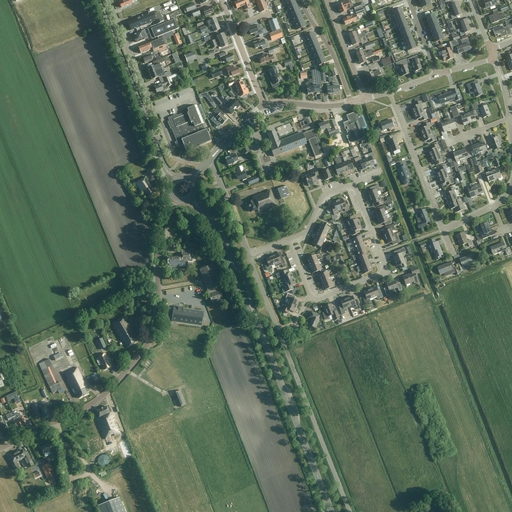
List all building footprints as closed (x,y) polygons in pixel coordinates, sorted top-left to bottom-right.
[(132,4),(131,1),(132,0),(122,0),(120,1),(120,3),(119,4),(121,8),(122,8),(132,4)] [(244,6),(245,10),(250,8),(249,3),(248,4),(246,0),(241,0),(234,3),(237,9),(244,6)] [(260,0),(256,2),(260,13),(268,10),(263,0),(260,0)] [(338,6),(341,14),(346,12),(346,10),(350,9),(349,4),(351,4),(349,0),(348,0),(340,3),(341,5),(338,6)] [(497,5),(495,0),(487,0),(484,1),(487,9),(490,7),(491,9),(495,7),(495,6),(497,5)] [(295,3),(286,7),(289,13),(298,9),(295,3)] [(453,8),(454,11),(460,9),(458,3),(452,5),(452,4),(447,6),(448,9),(453,8)] [(191,12),(196,10),(194,4),(188,6),(189,7),(185,8),(187,13),(191,12)] [(196,10),(191,12),(191,13),(189,13),(191,18),(200,15),(204,13),(205,17),(213,13),(210,7),(202,10),(199,12),(198,9),(196,10)] [(298,9),(289,13),(291,19),(300,15),(298,9)] [(400,9),(392,12),(394,18),(402,15),(400,9)] [(460,9),(454,11),(455,15),(451,17),(452,20),(457,18),(456,17),(462,15),(460,9)] [(153,15),(157,24),(163,22),(159,12),(153,15)] [(489,17),(492,24),(505,18),(504,14),(499,16),(498,12),(493,13),(494,15),(489,17)] [(300,15),(291,19),(294,24),(303,20),(300,15)] [(358,17),(355,18),(354,15),(346,18),(343,20),(345,25),(353,22),(353,23),(359,21),(358,17)] [(434,15),(426,18),(428,23),(436,20),(434,15)] [(128,23),(131,31),(147,24),(146,21),(147,20),(145,16),(128,23)] [(199,28),(201,31),(217,25),(217,24),(218,23),(216,18),(206,22),(207,25),(199,28)] [(461,24),(462,28),(469,25),(466,19),(460,22),(460,21),(456,22),(457,25),(461,24)] [(151,30),(155,39),(179,29),(175,20),(151,30)] [(303,20),(294,24),(296,30),(305,26),(303,20)] [(501,35),(502,38),(511,34),(509,30),(511,28),(511,20),(505,22),(507,27),(504,28),(503,26),(493,30),(496,37),(501,35)] [(277,22),(267,26),(270,34),(280,30),(277,22)] [(217,25),(201,31),(202,34),(212,30),(213,33),(220,30),(217,25)] [(259,25),(248,29),(250,35),(254,34),(255,37),(263,34),(259,25)] [(469,25),(462,28),(464,31),(460,33),(461,36),(465,34),(465,33),(471,31),(469,25)] [(134,39),(136,43),(148,38),(145,31),(133,36),(134,39)] [(349,35),(351,40),(359,37),(357,31),(349,35)] [(175,35),(178,47),(184,45),(180,33),(175,35)] [(313,33),(304,37),(306,43),(316,39),(313,33)] [(210,42),(212,45),(225,40),(223,34),(217,36),(218,40),(214,41),(210,42)] [(442,34),(434,37),(436,42),(444,39),(442,34)] [(462,46),(465,52),(470,50),(468,44),(469,44),(468,39),(467,36),(461,38),(462,41),(465,40),(466,45),(462,46)] [(152,50),(154,54),(159,53),(158,50),(166,47),(162,37),(138,47),(141,54),(152,50)] [(359,37),(351,40),(353,46),(359,44),(361,43),(359,37)] [(316,39),(306,43),(309,49),(318,45),(316,39)] [(225,40),(212,45),(213,49),(217,47),(220,45),(222,48),(228,46),(225,40)] [(253,43),(254,44),(253,45),(254,46),(255,47),(255,49),(261,47),(262,50),(269,47),(268,44),(265,45),(263,40),(253,43)] [(457,40),(451,42),(453,47),(456,46),(459,54),(465,52),(462,46),(459,47),(457,40)] [(444,50),(442,51),(444,57),(445,61),(454,58),(451,51),(454,50),(451,42),(447,43),(449,48),(444,50)] [(413,43),(405,46),(407,52),(415,48),(413,43)] [(318,45),(309,49),(311,55),(321,51),(318,45)] [(358,59),(364,57),(366,56),(367,58),(370,56),(369,53),(366,54),(364,50),(362,51),(356,53),(358,59)] [(321,51),(311,55),(314,60),(323,56),(321,51)] [(219,55),(220,59),(225,58),(227,63),(234,60),(232,55),(228,56),(226,52),(219,55)] [(184,56),(187,63),(196,59),(193,53),(184,56)] [(143,58),(145,64),(152,61),(151,58),(154,57),(153,54),(146,56),(147,57),(143,58)] [(263,55),(264,56),(258,58),(261,64),(268,61),(269,61),(274,59),(273,55),(267,57),(266,54),(263,55)] [(323,56),(314,60),(316,66),(326,62),(323,56)] [(408,60),(409,63),(411,63),(414,72),(422,69),(418,59),(418,60),(417,56),(408,60)] [(364,57),(358,59),(360,65),(366,62),(364,57)] [(382,61),(385,68),(397,63),(394,57),(382,61)] [(149,74),(160,70),(162,70),(159,64),(166,61),(165,58),(153,63),(154,65),(147,68),(149,74)] [(401,67),(399,68),(402,76),(409,74),(407,67),(409,67),(407,62),(400,64),(401,67)] [(226,69),(229,78),(232,77),(239,74),(237,68),(233,70),(232,66),(226,69)] [(270,81),(272,88),(277,86),(276,84),(280,82),(277,74),(279,73),(276,67),(268,70),(272,81),(270,81)] [(159,77),(162,76),(160,70),(149,74),(151,80),(159,77)] [(366,75),(369,82),(374,80),(373,77),(380,75),(378,70),(372,73),(371,73),(366,75)] [(154,87),(157,93),(163,91),(163,90),(164,90),(163,87),(166,86),(167,87),(173,85),(173,83),(179,81),(177,74),(171,77),(169,72),(164,74),(166,79),(164,80),(165,82),(156,85),(157,86),(154,87)] [(315,75),(312,75),(312,80),(313,93),(320,92),(319,86),(316,86),(315,82),(319,81),(318,77),(315,77),(315,75)] [(234,90),(237,98),(249,94),(247,89),(245,89),(242,81),(237,83),(236,80),(229,83),(230,86),(235,84),(237,89),(234,90)] [(313,93),(312,80),(308,80),(308,82),(307,82),(305,84),(306,88),(307,94),(313,93)] [(473,93),(475,98),(483,95),(479,84),(474,86),(473,82),(466,85),(468,88),(470,94),(473,93)] [(438,97),(441,105),(455,99),(457,104),(463,102),(458,90),(438,97)] [(219,99),(223,102),(227,106),(225,108),(231,115),(235,110),(225,100),(222,96),(219,99)] [(227,98),(225,100),(235,110),(240,106),(233,100),(231,102),(227,98)] [(411,108),(414,114),(423,111),(420,105),(422,104),(421,101),(415,104),(416,106),(411,108)] [(480,108),(483,118),(490,115),(486,104),(481,106),(479,101),(474,103),(476,110),(480,108)] [(183,145),(186,152),(211,142),(206,130),(206,131),(205,131),(202,124),(204,124),(196,106),(192,107),(191,106),(186,108),(187,109),(185,110),(183,113),(184,115),(178,118),(178,116),(175,115),(166,119),(168,119),(169,122),(167,122),(170,129),(171,129),(177,142),(175,143),(177,147),(183,145)] [(216,115),(211,120),(218,127),(221,124),(222,125),(226,120),(223,116),(224,115),(217,108),(214,112),(216,115)] [(423,111),(414,114),(416,120),(420,119),(422,121),(428,119),(426,113),(424,114),(423,111)] [(347,139),(349,144),(365,138),(362,129),(365,127),(361,116),(358,118),(355,112),(346,116),(348,121),(343,123),(348,136),(347,137),(347,139)] [(473,112),(466,114),(470,123),(476,121),(473,112)] [(470,123),(466,114),(461,116),(464,125),(470,123)] [(446,119),(447,121),(451,130),(457,128),(453,119),(450,120),(449,118),(446,119)] [(380,124),(382,131),(393,127),(393,126),(394,126),(393,123),(392,123),(390,120),(380,124)] [(451,130),(447,121),(441,124),(444,133),(451,130)] [(327,132),(330,137),(337,134),(335,129),(330,131),(329,128),(327,122),(318,125),(321,131),(327,129),(328,131),(327,132)] [(420,130),(422,136),(431,132),(430,129),(432,128),(430,123),(423,125),(424,128),(420,130)] [(308,141),(315,158),(324,154),(314,130),(308,132),(308,131),(305,132),(305,133),(302,134),(280,143),(279,142),(275,132),(267,134),(272,146),(269,147),(274,157),(283,153),(306,144),(305,142),(308,141)] [(431,132),(422,136),(424,142),(429,140),(430,143),(437,140),(436,138),(436,137),(435,135),(432,136),(431,132)] [(490,140),(494,151),(501,148),(500,144),(502,143),(499,136),(490,140)] [(388,142),(392,152),(400,150),(395,139),(393,140),(391,137),(385,139),(387,143),(388,142)] [(484,142),(478,144),(481,153),(487,151),(484,142)] [(428,151),(430,157),(439,154),(438,150),(440,150),(438,144),(431,147),(433,150),(428,151)] [(481,153),(478,144),(471,147),(475,156),(479,154),(480,157),(482,156),(481,153)] [(240,148),(243,153),(244,153),(244,154),(249,152),(246,145),(240,148)] [(465,149),(459,151),(463,160),(469,158),(465,149)] [(463,160),(459,151),(453,154),(456,163),(463,160)] [(368,158),(365,159),(368,168),(374,165),(373,161),(375,160),(372,153),(367,155),(368,158)] [(238,161),(237,158),(236,154),(233,155),(229,156),(230,157),(225,159),(226,162),(227,166),(233,164),(237,163),(237,162),(238,161)] [(344,154),(341,155),(344,163),(348,171),(353,169),(350,160),(347,162),(344,154)] [(439,154),(430,157),(433,163),(437,162),(438,165),(446,162),(444,156),(441,157),(439,154)] [(339,165),(343,174),(348,171),(344,163),(341,164),(340,160),(339,157),(337,158),(339,165)] [(368,168),(365,159),(362,160),(360,157),(354,159),(357,166),(360,165),(362,170),(368,168)] [(343,174),(339,165),(337,158),(334,160),(335,162),(337,166),(334,167),(337,176),(343,174)] [(402,181),(403,185),(409,183),(408,179),(410,178),(406,166),(403,167),(402,163),(396,166),(397,169),(398,169),(400,172),(399,172),(399,174),(400,174),(403,181),(402,181)] [(436,173),(439,179),(448,175),(447,172),(448,171),(447,169),(446,166),(440,168),(441,171),(436,173)] [(241,178),(242,180),(246,179),(243,171),(243,170),(241,167),(236,169),(238,173),(235,174),(238,180),(241,178)] [(311,173),(309,174),(313,184),(318,182),(315,176),(318,175),(316,169),(311,171),(311,173)] [(498,169),(492,171),(495,180),(498,179),(498,180),(499,181),(502,180),(502,179),(502,176),(500,176),(498,169)] [(322,172),(326,180),(331,178),(328,170),(322,172)] [(495,180),(492,171),(485,174),(489,183),(495,180)] [(313,184),(309,174),(306,175),(305,173),(300,175),(302,181),(305,180),(308,186),(313,185),(313,184)] [(448,175),(439,179),(441,185),(446,183),(447,186),(454,183),(452,177),(449,178),(448,175)] [(153,190),(154,189),(152,185),(150,186),(148,183),(150,182),(146,177),(136,183),(142,192),(144,191),(145,193),(146,193),(148,197),(155,193),(153,190)] [(247,181),(249,185),(253,184),(259,181),(257,177),(247,181)] [(474,187),(473,184),(470,185),(471,188),(467,189),(471,198),(477,196),(474,187)] [(367,193),(370,199),(378,196),(377,192),(379,191),(377,185),(369,188),(371,192),(367,193)] [(480,185),(474,187),(477,196),(483,193),(480,185)] [(275,190),(279,200),(290,196),(286,186),(275,190)] [(445,194),(447,200),(456,197),(454,191),(456,190),(455,188),(448,190),(449,193),(445,194)] [(247,202),(251,212),(257,210),(258,212),(275,205),(270,190),(266,192),(266,194),(263,195),(262,193),(252,197),(253,199),(247,202)] [(378,196),(370,199),(372,205),(375,204),(376,207),(384,204),(382,198),(379,199),(378,196)] [(456,197),(447,200),(451,210),(455,208),(457,212),(463,210),(460,200),(457,201),(456,197)] [(342,199),(337,201),(341,211),(344,210),(345,212),(349,210),(347,203),(344,204),(342,199)] [(341,211),(337,201),(332,203),(334,207),(331,209),(334,216),(339,214),(338,212),(341,211)] [(375,212),(377,219),(386,215),(384,212),(387,211),(385,205),(377,208),(378,211),(375,212)] [(420,214),(415,216),(417,221),(422,220),(424,225),(418,227),(419,229),(427,226),(426,224),(430,222),(425,210),(419,212),(420,214)] [(386,215),(377,219),(380,225),(384,223),(385,226),(392,223),(390,218),(387,219),(386,215)] [(348,225),(350,228),(360,224),(358,219),(353,221),(352,218),(344,221),(346,226),(348,225)] [(481,236),(482,240),(488,237),(491,236),(489,233),(491,232),(487,223),(478,227),(480,231),(482,230),(484,235),(481,236)] [(320,224),(318,229),(327,233),(330,228),(320,224)] [(360,224),(350,228),(351,231),(349,232),(350,237),(358,234),(357,231),(361,229),(360,224)] [(382,232),(385,238),(393,235),(392,231),(395,230),(392,225),(385,228),(386,231),(382,232)] [(318,229),(316,234),(325,238),(327,233),(318,229)] [(467,243),(469,247),(473,246),(471,240),(467,241),(464,233),(456,236),(460,246),(467,243)] [(316,234),(314,239),(323,243),(325,238),(316,234)] [(393,235),(385,238),(387,244),(391,242),(393,245),(399,243),(397,237),(394,238),(393,235)] [(352,240),(354,245),(363,242),(361,236),(352,240)] [(323,243),(314,239),(312,244),(321,248),(323,243)] [(429,249),(431,253),(433,252),(435,257),(434,258),(436,261),(441,258),(440,256),(443,255),(437,242),(435,243),(434,239),(428,242),(429,245),(430,245),(432,248),(429,249)] [(354,245),(356,251),(365,248),(363,242),(354,245)] [(491,248),(493,255),(505,250),(507,256),(511,254),(509,248),(506,249),(503,243),(491,248)] [(356,251),(358,257),(367,253),(365,248),(356,251)] [(392,257),(394,262),(403,258),(402,253),(405,252),(404,248),(398,251),(399,254),(392,257)] [(182,257),(167,258),(167,270),(172,270),(172,267),(186,267),(186,270),(191,269),(190,263),(188,263),(188,260),(190,260),(190,257),(192,257),(192,253),(190,253),(189,250),(182,250),(182,257)] [(357,257),(359,263),(368,259),(366,256),(367,256),(367,254),(367,253),(358,257),(357,257)] [(277,254),(271,256),(275,265),(276,267),(285,264),(282,257),(279,258),(277,254)] [(306,259),(308,264),(317,260),(315,255),(306,259)] [(460,260),(462,267),(474,262),(471,255),(460,260)] [(271,266),(275,265),(271,256),(265,259),(267,263),(264,264),(267,271),(272,269),(271,266)] [(403,258),(394,262),(396,267),(403,264),(405,267),(410,265),(409,262),(406,263),(404,258),(403,258)] [(359,263),(361,268),(371,265),(370,263),(369,263),(368,259),(359,263)] [(308,264),(310,269),(319,265),(317,260),(308,264)] [(437,268),(440,275),(453,270),(450,263),(437,268)] [(222,299),(218,288),(221,287),(213,265),(200,270),(212,303),(222,299)] [(319,265),(310,269),(312,274),(321,270),(319,265)] [(371,265),(361,268),(363,274),(372,271),(371,267),(372,267),(371,265)] [(402,277),(405,285),(413,282),(414,284),(418,282),(415,275),(419,273),(417,267),(410,270),(412,273),(402,277)] [(283,280),(284,283),(293,279),(291,273),(287,274),(286,271),(276,275),(277,278),(280,277),(281,280),(283,280)] [(318,276),(320,281),(329,277),(327,272),(318,276)] [(320,281),(322,286),(331,282),(329,277),(320,281)] [(293,279),(284,283),(285,286),(282,287),(283,289),(282,290),(283,294),(289,291),(288,288),(295,285),(293,279)] [(383,289),(386,296),(390,294),(389,291),(397,288),(400,294),(403,292),(399,283),(396,284),(395,281),(386,285),(387,287),(383,289)] [(331,282),(322,286),(324,291),(333,287),(331,282)] [(375,287),(369,290),(373,298),(376,297),(377,299),(383,297),(380,290),(377,292),(375,287)] [(373,298),(369,290),(363,292),(365,296),(362,297),(365,304),(370,302),(369,299),(373,298)] [(289,301),(287,304),(296,307),(298,302),(293,300),(294,297),(288,294),(285,299),(289,301)] [(352,296),(346,299),(349,307),(353,306),(354,309),(356,308),(357,309),(360,308),(357,300),(354,301),(352,296)] [(349,307),(346,299),(340,301),(342,306),(339,307),(342,315),(345,314),(344,312),(347,311),(346,308),(349,307)] [(296,307),(287,304),(286,307),(283,305),(280,310),(287,313),(288,310),(294,313),(296,307)] [(328,317),(332,315),(334,321),(339,319),(336,311),(334,312),(331,304),(324,307),(326,312),(323,314),(325,320),(327,319),(328,317)] [(172,308),(171,322),(201,326),(203,312),(182,309),(182,308),(177,307),(177,308),(172,308)] [(308,326),(315,328),(319,320),(318,319),(319,316),(311,312),(308,318),(311,320),(308,326)] [(112,324),(122,343),(124,342),(127,348),(137,342),(131,333),(132,332),(123,317),(112,324)] [(96,341),(100,350),(106,348),(102,338),(96,341)] [(75,362),(68,347),(63,350),(70,364),(75,362)] [(98,358),(104,371),(110,367),(104,355),(98,358)] [(49,387),(57,384),(51,369),(53,368),(50,361),(40,365),(49,387)] [(64,369),(61,361),(56,364),(59,371),(64,369)] [(67,380),(71,390),(73,389),(78,399),(87,394),(85,388),(86,387),(77,368),(64,374),(67,380)] [(49,387),(52,394),(63,389),(60,382),(57,384),(49,387)] [(179,389),(173,391),(179,407),(185,404),(179,389)] [(12,395),(14,400),(17,405),(21,403),(16,393),(12,395)] [(37,404),(43,419),(48,417),(48,416),(49,415),(46,407),(44,408),(41,402),(37,404)] [(96,410),(99,417),(97,418),(105,440),(120,433),(116,424),(114,425),(113,421),(114,420),(111,412),(110,413),(107,406),(96,410)] [(12,412),(6,416),(8,421),(13,419),(14,421),(11,422),(14,428),(16,427),(18,432),(23,429),(18,419),(17,419),(16,415),(14,416),(12,412)] [(19,413),(16,415),(17,419),(18,419),(23,429),(27,427),(25,424),(26,423),(23,417),(21,417),(19,413)] [(90,444),(93,450),(103,446),(101,440),(90,444)] [(48,452),(52,459),(55,458),(51,450),(50,450),(47,445),(40,448),(43,455),(48,452)] [(19,451),(16,452),(20,461),(24,459),(25,463),(26,462),(27,464),(32,462),(29,456),(26,457),(22,450),(19,451)] [(20,461),(16,452),(13,454),(13,455),(11,456),(14,463),(11,465),(14,471),(19,468),(18,466),(19,466),(17,463),(20,461)] [(98,463),(98,464),(99,465),(100,466),(101,467),(103,468),(104,468),(106,467),(107,467),(108,466),(109,464),(110,463),(110,461),(110,460),(109,459),(108,457),(107,456),(106,456),(104,455),(103,455),(101,456),(100,456),(99,457),(98,458),(98,460),(97,461),(98,463)] [(42,468),(49,484),(57,480),(49,464),(42,468)] [(124,511),(119,498),(98,506),(100,511),(124,511)]
